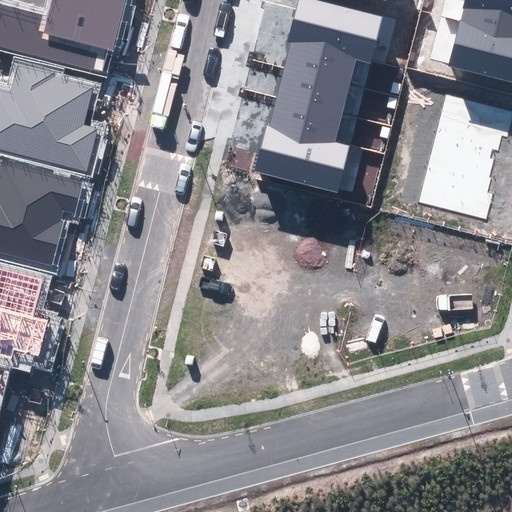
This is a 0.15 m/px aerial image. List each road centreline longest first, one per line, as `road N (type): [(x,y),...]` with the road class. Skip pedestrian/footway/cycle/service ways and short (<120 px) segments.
road 1 (residential): [(123,485),(105,409),(206,0)]
road 2 (residential): [(511,380),(123,485)]
